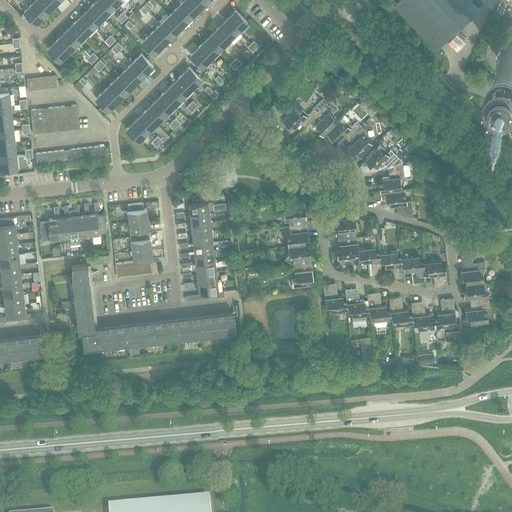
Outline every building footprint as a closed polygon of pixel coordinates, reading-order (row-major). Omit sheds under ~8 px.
[(48,0),(35,0),(34,2),(44,13),(53,4),(48,0)] [(104,0),(97,0),(92,5),(103,16),(112,7),(104,0)] [(189,0),(184,0),(178,6),(189,17),(198,8),(189,0)] [(189,0),(198,8),(206,0),(189,0)] [(399,0),(396,3),(439,47),(462,24),(454,15),(468,0),(399,0)] [(35,22),(44,13),(34,2),(24,11),(25,11),(28,14),(35,22)] [(146,3),(143,6),(148,11),(151,8),(146,3)] [(92,5),(83,14),(94,25),(103,16),(92,5)] [(143,6),(140,9),(145,14),(148,11),(143,6)] [(178,6),(170,15),(180,25),(189,17),(178,6)] [(236,10),(226,19),(237,30),(246,21),(236,10)] [(122,12),(119,15),(124,20),(127,17),(122,12)] [(83,14),(75,22),(85,33),(94,25),(83,14)] [(124,20),(119,15),(116,18),(121,23),(124,20)] [(170,15),(161,23),(171,34),(180,25),(170,15)] [(226,19),(218,28),(228,39),(237,30),(226,19)] [(128,20),(125,23),(130,28),(133,25),(128,20)] [(75,22),(66,31),(76,42),(85,33),(75,22)] [(161,23),(152,32),(163,43),(171,34),(161,23)] [(218,28),(209,37),(219,47),(228,39),(218,28)] [(66,31),(57,40),(68,51),(76,42),(66,31)] [(154,52),(163,43),(152,32),(143,41),(154,52)] [(110,34),(107,38),(112,43),(115,39),(110,34)] [(209,37),(200,45),(211,56),(219,47),(209,37)] [(107,38),(104,41),(109,46),(112,43),(107,38)] [(58,60),(68,51),(57,40),(48,49),(58,60)] [(117,42),(114,45),(119,50),(122,47),(117,42)] [(103,43),(99,47),(104,52),(108,48),(103,43)] [(511,44),(510,43),(508,43),(506,43),(504,44),(503,45),(501,46),(500,47),(499,49),(498,50),(497,52),(497,54),(497,56),(498,58),(499,59),(500,61),(501,62),(503,63),(504,64),(506,65),(508,65),(510,65),(511,64),(511,44)] [(114,45),(111,48),(116,53),(119,50),(114,45)] [(200,45),(191,54),(197,60),(201,65),(202,65),(211,56),(200,45)] [(244,47),(240,51),(246,57),(251,53),(244,47)] [(92,52),(89,55),(94,60),(97,57),(92,52)] [(141,54),(132,63),(143,74),(152,65),(141,54)] [(89,55),(86,58),(91,63),(94,60),(89,55)] [(236,58),(233,61),(237,66),(241,63),(236,58)] [(100,59),(97,62),(102,67),(105,64),(100,59)] [(97,63),(94,66),(99,71),(102,68),(97,63)] [(132,63),(123,72),(134,83),(143,74),(132,63)] [(189,67),(180,77),(191,87),(200,78),(189,67)] [(77,78),(80,75),(75,70),(72,73),(77,78)] [(123,72),(114,80),(125,91),(134,83),(123,72)] [(84,85),(87,82),(82,77),(79,80),(84,85)] [(180,77),(171,85),(182,96),(191,87),(180,77)] [(114,80),(106,89),(116,100),(125,91),(114,80)] [(171,85),(162,94),(173,105),(182,96),(171,85)] [(209,94),(212,91),(207,86),(204,89),(209,94)] [(322,88),(319,94),(324,97),(327,91),(322,88)] [(107,109),(116,100),(106,89),(96,98),(107,109)] [(212,91),(209,94),(213,98),(218,93),(214,89),(212,91)] [(0,93),(0,106),(9,105),(8,92),(0,93)] [(162,94),(154,103),(164,113),(173,105),(162,94)] [(326,95),(312,109),(317,113),(320,110),(324,114),(316,122),(321,127),(318,129),(323,135),(326,132),(335,122),(333,119),(336,116),(331,112),(337,106),(326,95)] [(154,103),(145,111),(155,122),(164,113),(154,103)] [(274,103),(269,107),(279,117),(283,113),(274,103)] [(189,104),(186,107),(191,112),(194,108),(189,104)] [(0,106),(0,118),(10,117),(9,105),(0,106)] [(372,106),(366,111),(370,115),(376,109),(372,106)] [(294,107),(282,119),(289,127),(292,124),(294,127),(303,119),(307,123),(317,113),(312,109),(307,114),(302,109),(299,112),(294,107)] [(145,111),(136,120),(147,131),(155,122),(145,111)] [(335,122),(326,132),(333,139),(336,136),(339,139),(347,131),(350,135),(361,125),(357,121),(351,126),(346,121),(349,119),(344,114),(338,119),(335,122)] [(0,118),(0,131),(12,130),(10,117),(0,118)] [(137,140),(147,131),(136,120),(127,129),(137,140)] [(355,139),(346,147),(354,155),(357,152),(359,155),(372,142),(367,137),(365,129),(361,125),(350,135),(355,139)] [(392,126),(388,130),(396,138),(401,134),(392,126)] [(0,131),(0,143),(13,142),(12,130),(0,131)] [(157,135),(154,139),(159,144),(162,140),(157,135)] [(405,139),(401,145),(407,149),(410,144),(405,139)] [(0,143),(0,155),(14,154),(13,142),(0,143)] [(376,147),(364,159),(371,167),(374,164),(376,167),(385,158),(392,166),(402,161),(390,149),(387,152),(384,149),(379,144),(376,147)] [(16,167),(14,154),(0,155),(0,163),(1,169),(16,167)] [(230,184),(230,158),(218,158),(218,184),(230,184)] [(379,192),(383,192),(384,192),(384,191),(397,190),(401,189),(400,178),(404,178),(402,161),(392,166),(393,176),(382,177),(383,184),(379,185),(379,192)] [(384,192),(383,192),(384,202),(389,201),(389,205),(396,204),(397,212),(402,214),(413,217),(411,200),(406,200),(406,196),(402,196),(401,189),(397,190),(384,191),(384,192)] [(189,203),(190,213),(209,211),(208,201),(189,203)] [(127,204),(128,210),(127,210),(128,220),(148,218),(146,208),(144,208),(143,202),(127,204)] [(288,216),(289,226),(296,225),(296,219),(306,218),(305,211),(301,211),(300,204),(283,206),(284,216),(288,216)] [(190,213),(191,223),(210,221),(209,211),(190,213)] [(97,213),(87,214),(89,234),(99,232),(105,232),(103,215),(97,215),(97,213)] [(87,214),(77,216),(79,235),(89,234),(87,214)] [(77,216),(67,217),(69,236),(70,243),(80,242),(79,235),(77,216)] [(332,218),(333,229),(338,228),(338,232),(350,231),(350,236),(356,236),(355,222),(351,223),(350,216),(332,218)] [(0,218),(0,235),(16,233),(15,223),(12,223),(11,217),(0,218)] [(67,217),(57,218),(59,237),(69,236),(67,217)] [(41,239),(59,237),(57,218),(47,219),(47,221),(39,222),(41,239)] [(128,220),(130,231),(130,236),(136,236),(135,233),(149,232),(149,229),(148,218),(128,220)] [(191,223),(192,233),(211,231),(210,221),(191,223)] [(287,239),(287,246),(305,244),(305,240),(309,240),(308,229),(297,230),(296,225),(289,226),(291,238),(287,239)] [(192,233),(193,243),(212,241),(211,231),(192,233)] [(131,240),(132,250),(151,248),(150,238),(149,232),(150,232),(149,232),(135,233),(136,236),(130,236),(130,237),(131,240)] [(0,235),(0,245),(17,243),(16,233),(0,235)] [(354,249),(358,249),(358,248),(356,236),(350,236),(351,242),(339,243),(340,250),(336,250),(336,251),(337,258),(355,256),(354,249)] [(193,243),(194,253),(214,251),(212,241),(193,243)] [(0,245),(0,255),(18,253),(17,243),(0,245)] [(284,257),(294,265),(301,264),(300,259),(311,258),(310,250),(306,250),(305,244),(287,246),(288,252),(284,257)] [(376,253),(375,246),(358,248),(358,249),(358,255),(362,255),(363,262),(374,260),(376,274),(382,273),(381,260),(380,253),(376,253)] [(59,247),(52,248),(53,255),(60,254),(59,247)] [(152,258),(151,248),(132,250),(133,261),(152,258)] [(464,255),(461,254),(462,270),(460,270),(462,280),(466,280),(466,283),(483,281),(483,274),(485,268),(484,261),(473,262),(473,258),(476,258),(477,251),(465,248),(464,255)] [(194,253),(196,263),(215,261),(214,251),(194,253)] [(398,257),(397,251),(380,253),(381,260),(384,259),(385,266),(396,265),(398,278),(404,277),(402,264),(402,257),(398,257)] [(0,255),(0,263),(0,266),(19,263),(18,253),(0,255)] [(420,262),(419,255),(402,257),(402,264),(406,264),(407,271),(418,269),(419,282),(426,282),(424,269),(423,261),(420,262)] [(442,266),(441,259),(423,261),(424,269),(428,268),(429,275),(440,274),(441,287),(448,286),(446,266),(442,266)] [(196,263),(197,273),(216,271),(215,261),(196,263)] [(0,266),(1,276),(21,273),(19,263),(0,266)] [(227,331),(236,330),(234,314),(95,330),(87,265),(88,265),(88,264),(71,266),(72,275),(71,275),(78,332),(81,332),(83,347),(101,345),(101,346),(136,342),(227,332),(227,331)] [(301,270),(301,264),(294,265),(295,278),(291,278),(292,285),(310,283),(309,279),(313,279),(312,269),(301,270)] [(197,273),(198,283),(217,281),(216,271),(197,273)] [(1,276),(3,285),(22,283),(21,273),(1,276)] [(217,281),(198,283),(199,293),(204,293),(211,292),(217,291),(218,291),(217,281)] [(474,297),(475,302),(489,301),(488,295),(481,296),(481,292),(485,292),(483,281),(466,283),(467,290),(463,291),(464,298),(474,297)] [(3,285),(4,295),(23,293),(22,283),(3,285)] [(325,297),(324,297),(325,308),(329,307),(330,311),(347,309),(346,302),(343,302),(342,295),(335,296),(335,292),(330,292),(329,284),(323,284),(325,297)] [(345,289),(346,302),(347,309),(351,309),(352,321),(365,319),(365,314),(369,314),(368,306),(365,307),(364,300),(358,301),(358,299),(352,299),(351,288),(345,289)] [(375,306),(373,292),(367,293),(368,306),(369,314),(373,313),(374,320),(374,324),(376,326),(385,325),(386,323),(386,319),(391,318),(390,311),(387,311),(386,304),(375,306)] [(4,295),(5,305),(24,303),(23,293),(4,295)] [(397,310),(395,297),(389,298),(390,311),(391,318),(395,318),(396,325),(413,323),(412,315),(408,316),(408,309),(397,310)] [(438,319),(434,320),(435,327),(452,325),(452,321),(456,321),(453,297),(447,298),(448,311),(437,312),(438,319)] [(418,315),(417,301),(411,302),(412,315),(413,323),(417,322),(417,329),(435,327),(434,320),(430,320),(430,313),(418,315)] [(490,307),(489,301),(475,302),(475,308),(465,309),(466,319),(470,319),(470,323),(488,321),(487,313),(483,314),(482,308),(490,307)] [(24,303),(5,305),(6,316),(11,315),(18,314),(24,313),(25,313),(24,303)] [(34,353),(43,352),(41,336),(0,340),(0,358),(34,354),(34,353)] [(369,337),(360,338),(362,359),(371,358),(369,337)] [(425,354),(417,355),(418,363),(426,362),(425,354)] [(208,511),(208,501),(108,510),(108,511),(208,511)]
